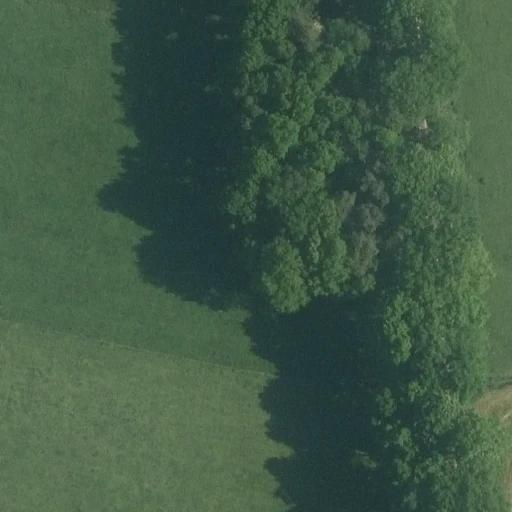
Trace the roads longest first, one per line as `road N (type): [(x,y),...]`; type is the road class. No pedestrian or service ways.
road 1 (track): [(453,511),(408,0)]
road 2 (track): [(417,511),(393,282),(376,264),(352,256),(214,256)]
